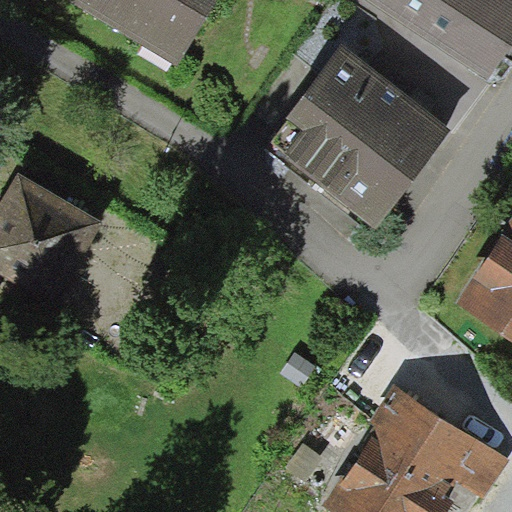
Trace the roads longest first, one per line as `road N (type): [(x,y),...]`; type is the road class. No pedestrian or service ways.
road 1 (residential): [(0,16),(384,295)]
road 2 (residential): [(384,295),(511,114)]
road 3 (residential): [(511,408),(384,295)]
